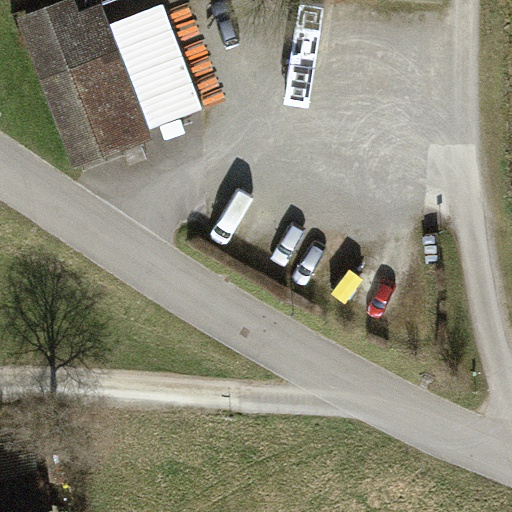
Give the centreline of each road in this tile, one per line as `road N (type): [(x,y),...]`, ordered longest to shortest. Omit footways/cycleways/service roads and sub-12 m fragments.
road 1 (unclassified): [(383,396),(0,176)]
road 2 (unclassified): [(511,404),(483,315),(472,242),(469,0)]
road 3 (residential): [(0,372),(383,396)]
road 4 (residential): [(511,458),(383,396)]
